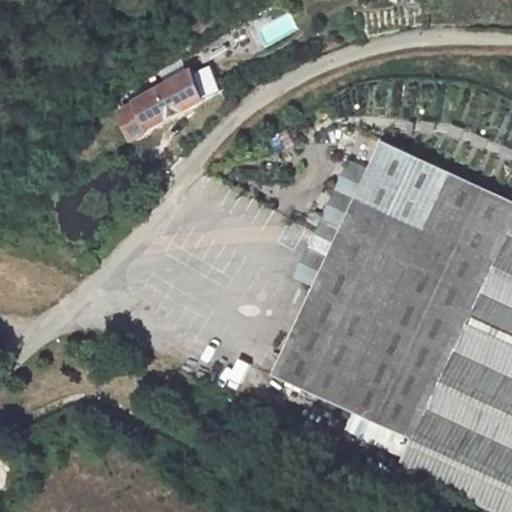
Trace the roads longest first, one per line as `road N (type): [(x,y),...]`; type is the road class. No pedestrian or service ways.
road 1 (unclassified): [(0,373),(171,197),(239,108),(343,55),(409,37),(511,36)]
road 2 (unknown): [(187,172),(302,269)]
